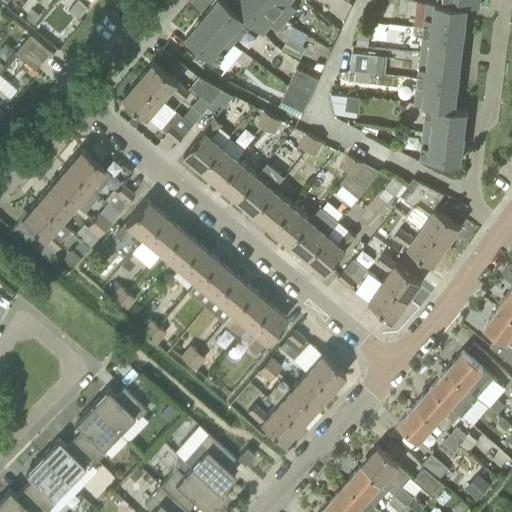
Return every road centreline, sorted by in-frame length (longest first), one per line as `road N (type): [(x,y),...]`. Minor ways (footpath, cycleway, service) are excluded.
road 1 (residential): [(393,367),(80,102)]
road 2 (residential): [(504,230),(472,195),(508,0)]
road 3 (residential): [(264,511),(393,367)]
road 4 (residential): [(393,367),(504,230)]
road 5 (residential): [(80,102),(166,0)]
road 6 (residential): [(0,359),(24,319),(80,369)]
